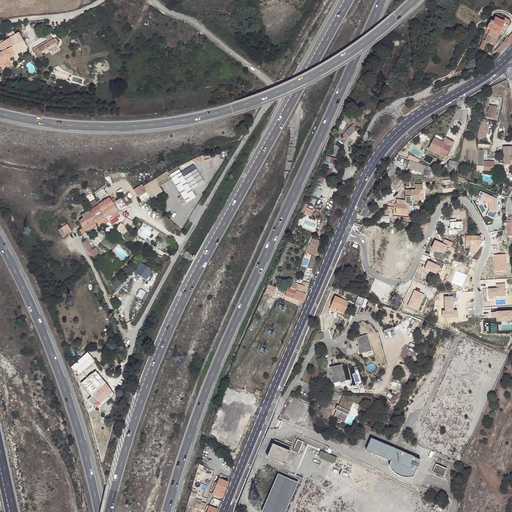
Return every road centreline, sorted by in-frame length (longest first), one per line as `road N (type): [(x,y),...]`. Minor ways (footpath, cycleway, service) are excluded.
road 1 (motorway): [(349,0),(175,316),(108,511)]
road 2 (motorway): [(166,511),(207,386),(381,0)]
road 3 (unclassified): [(153,0),(250,66),(268,85),(269,99),(134,332),(123,334),(75,232)]
road 4 (motorway): [(0,113),(131,126),(217,112),(319,72),(414,0)]
road 5 (tertiary): [(340,229),(221,511)]
road 6 (tertiary): [(228,511),(346,233)]
road 7 (motorway): [(98,511),(68,398),(0,242)]
road 8 (tertiary): [(501,58),(404,124),(370,162),(340,229)]
road 9 (residential): [(346,233),(361,244),(363,270),(390,287),(401,284),(446,207),(466,209),(488,240)]
road 10 (tertiary): [(346,233),(385,155),(406,132),(501,69)]
road 11 (track): [(82,246),(40,234),(31,217),(36,208),(58,207),(72,186),(87,191)]
